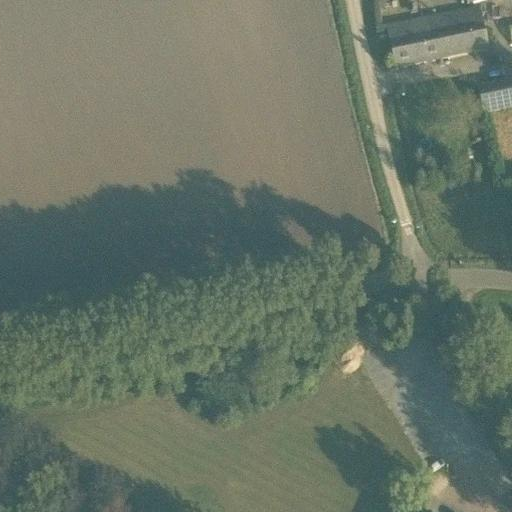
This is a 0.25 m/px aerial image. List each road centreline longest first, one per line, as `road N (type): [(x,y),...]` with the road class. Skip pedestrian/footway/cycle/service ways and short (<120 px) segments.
road 1 (unclassified): [(0,361),(423,274)]
road 2 (unclassified): [(423,274),(379,136),(353,0)]
road 3 (residential): [(511,406),(423,274)]
